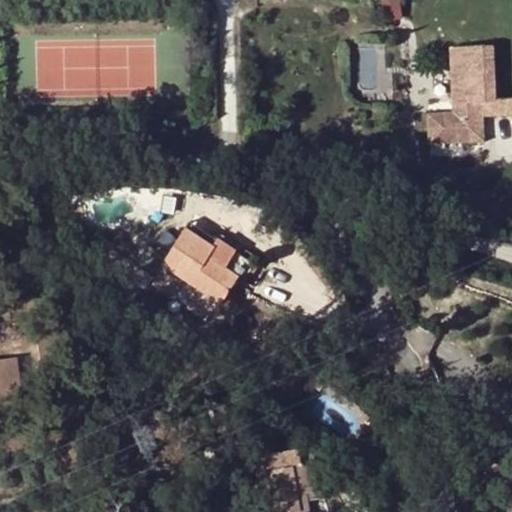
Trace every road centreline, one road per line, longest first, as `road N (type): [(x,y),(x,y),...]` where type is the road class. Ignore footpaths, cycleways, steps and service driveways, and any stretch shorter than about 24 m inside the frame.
road 1 (residential): [(327,200),(397,339),(440,511)]
road 2 (unclassified): [(226,170),(186,163),(0,170)]
road 3 (unclassified): [(511,256),(327,200)]
road 4 (residential): [(226,170),(222,0)]
